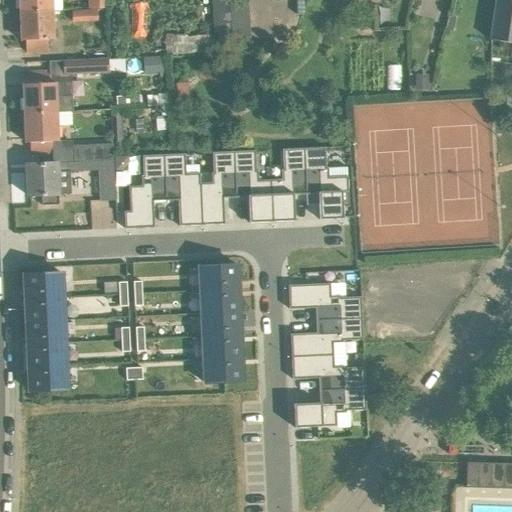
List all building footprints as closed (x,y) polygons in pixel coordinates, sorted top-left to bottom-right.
[(19,0),(20,13),(54,12),(53,0),(19,0)] [(104,9),(103,0),(88,0),(89,9),(104,9)] [(209,0),(210,38),(231,38),(229,0),(209,0)] [(511,0),(496,0),(491,39),(511,42),(511,0)] [(73,23),(98,21),(97,9),(72,11),(73,23)] [(26,53),(49,52),(48,40),(55,40),(54,12),(20,13),(21,41),(26,41),(26,53)] [(163,57),(144,58),(145,76),(164,75),(163,57)] [(63,60),(64,75),(109,73),(109,59),(109,58),(63,60)] [(109,59),(109,73),(125,72),(125,59),(109,59)] [(24,114),(58,113),(73,112),(72,83),(65,83),(65,75),(49,76),(49,72),(27,73),(28,85),(23,85),(24,114)] [(416,74),(415,90),(429,91),(429,74),(416,74)] [(492,87),(493,113),(511,112),(510,86),(492,87)] [(126,105),(126,96),(116,97),(117,106),(126,105)] [(148,107),(157,107),(157,96),(147,96),(148,107)] [(31,155),(53,154),(53,142),(59,141),(58,113),(24,114),(26,143),(30,143),(31,155)] [(170,131),(169,117),(156,117),(156,132),(170,131)] [(98,161),(114,160),(113,144),(73,146),(74,162),(86,162),(98,161)] [(328,148),(304,149),(306,195),(319,195),(320,220),(344,219),(343,194),(349,194),(349,177),(329,178),(328,148)] [(283,180),(270,181),(272,222),(295,221),(294,196),(306,195),(304,149),(282,150),(283,180)] [(234,152),(236,198),(249,197),(250,223),(272,222),(270,181),(255,182),(254,151),(234,152)] [(212,183),(200,183),(202,225),(225,224),(224,199),(236,198),(234,152),(212,153),(213,173),(211,173),(212,183)] [(180,226),(202,225),(200,183),(199,173),(186,174),(185,154),(164,155),(166,201),(178,201),(180,226)] [(153,202),(166,201),(164,155),(142,156),(143,176),(142,176),(142,186),(129,187),(130,215),(124,215),(125,229),(155,228),(153,202)] [(98,171),(99,201),(115,201),(114,160),(98,161),(98,171)] [(71,172),(86,172),(86,162),(74,162),(27,165),(28,197),(41,196),(42,206),(59,205),(58,195),(71,194),(71,172)] [(199,267),(200,291),(239,290),(238,265),(199,267)] [(24,275),(25,299),(64,297),(62,274),(24,275)] [(119,283),(120,295),(128,294),(127,282),(119,283)] [(133,282),(134,294),(142,294),(141,282),(133,282)] [(316,321),(362,318),(361,296),(331,297),(331,284),(288,286),(290,309),(315,309),(316,321)] [(240,312),(239,290),(200,291),(201,314),(240,312)] [(120,307),(128,306),(128,294),(120,295),(120,307)] [(134,294),(135,306),(143,306),(142,294),(134,294)] [(26,322),(65,320),(64,297),(25,299),(26,322)] [(240,312),(201,314),(202,337),(241,335),(240,312)] [(363,340),(362,318),(316,321),(317,332),(291,333),(292,357),(335,355),(334,341),(363,340)] [(26,322),(27,345),(66,343),(65,320),(26,322)] [(136,328),(136,340),(144,339),(144,327),(136,328)] [(121,328),(122,340),(130,340),(129,328),(121,328)] [(242,358),(241,335),(202,337),(204,360),(242,358)] [(145,352),(144,339),(136,340),(137,352),(145,352)] [(130,340),(122,340),(122,353),(130,352),(130,340)] [(27,345),(28,367),(67,366),(66,343),(27,345)] [(335,355),(292,357),(293,381),(319,379),(319,391),(365,389),(364,368),(336,369),(335,355)] [(242,358),(204,360),(205,383),(243,381),(242,358)] [(68,389),(67,366),(28,367),(29,391),(68,389)] [(135,380),(134,368),(126,369),(127,381),(135,380)] [(137,368),(134,368),(135,380),(143,380),(142,368),(137,368)] [(365,389),(319,391),(320,403),(294,404),(295,428),(337,426),(336,414),(366,412),(365,389)] [(467,487),(511,488),(511,464),(468,463),(467,487)]
